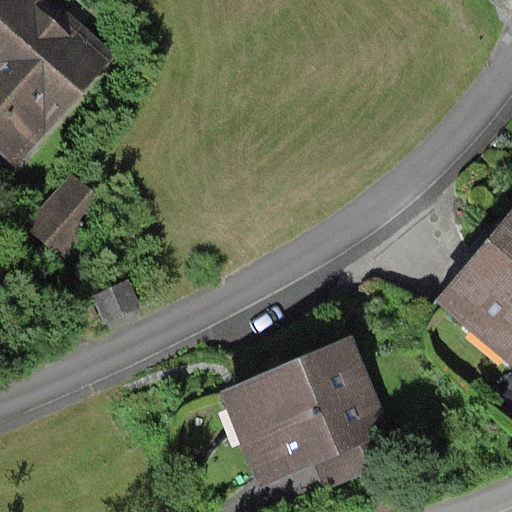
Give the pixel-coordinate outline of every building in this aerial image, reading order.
[(60,21),(36,0),(0,0),(0,141),(15,155),(95,65),(57,32),(53,29),(60,21)] [(70,182),(31,227),(61,253),(100,208),(70,182)] [(511,212),(431,309),(511,376),(511,374),(511,212)] [(126,285),(92,299),(102,322),(136,307),(126,285)] [(345,356),(233,401),(262,473),(313,452),(320,449),(332,479),(386,457),(345,356)]
